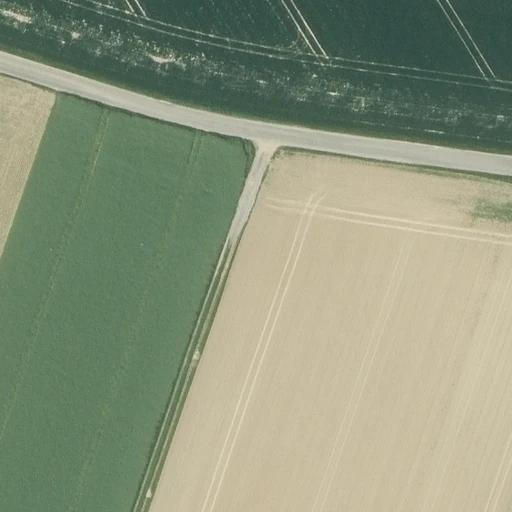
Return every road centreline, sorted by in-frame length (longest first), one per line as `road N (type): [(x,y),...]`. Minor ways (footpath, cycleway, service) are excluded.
road 1 (unclassified): [(0,63),(215,127),(511,166)]
road 2 (track): [(138,511),(263,135)]
